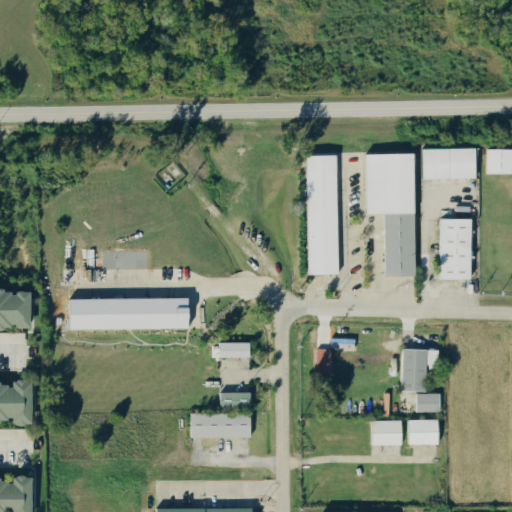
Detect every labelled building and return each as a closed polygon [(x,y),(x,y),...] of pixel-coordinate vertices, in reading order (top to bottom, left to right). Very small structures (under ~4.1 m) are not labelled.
[(470,146),(416,147),(417,178),(470,177),(470,146)] [(507,172),(507,148),(482,147),(482,172),(507,172)] [(360,153),(361,212),(378,212),(379,275),(410,274),(408,152),(360,153)] [(303,274),(334,273),(331,153),(300,154),(303,274)] [(467,218),(436,217),(434,278),(465,278),(467,218)] [(0,326),(24,327),(24,290),(0,289),(0,326)] [(182,297),(63,298),(63,328),(182,327),(182,297)] [(0,342),(22,343),(23,332),(0,331),(0,342)] [(215,342),(216,356),(245,356),(245,341),(215,342)] [(422,364),(434,364),(434,348),(397,348),(396,389),(421,390),(422,364)] [(0,420),(6,421),(6,423),(24,424),(25,379),(5,379),(5,383),(0,382),(0,420)] [(216,392),(216,407),(246,406),(245,391),(216,392)] [(413,411),(437,411),(436,392),(412,393),(413,411)] [(186,437),(246,436),(245,412),(186,413),(186,437)] [(403,418),(402,443),(432,443),(433,419),(403,418)] [(367,419),(366,444),(397,444),(397,420),(367,419)] [(0,511),(24,511),(24,475),(4,475),(5,477),(0,477),(0,511)]
